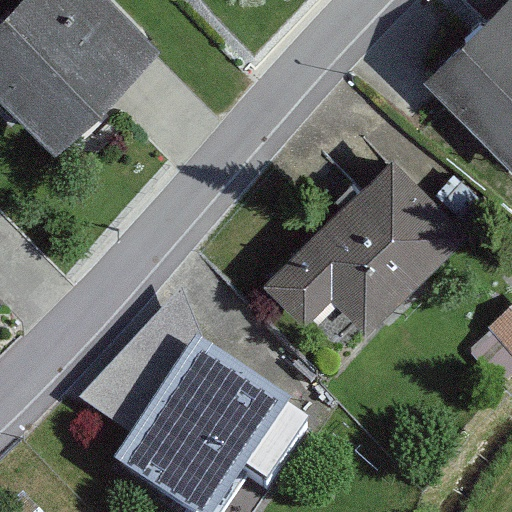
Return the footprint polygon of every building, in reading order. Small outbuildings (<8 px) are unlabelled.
[(107,0),(3,0),(0,3),(0,108),(44,151),(151,42),(107,0)] [(511,0),(487,0),(412,73),(511,175),(511,0)] [(457,229),(383,156),(253,286),(292,325),(322,295),(357,330),(457,229)] [(511,376),(511,305),(459,356),(495,393),(511,376)] [(258,511),(309,427),(181,351),(101,485),(146,511),(258,511)]
